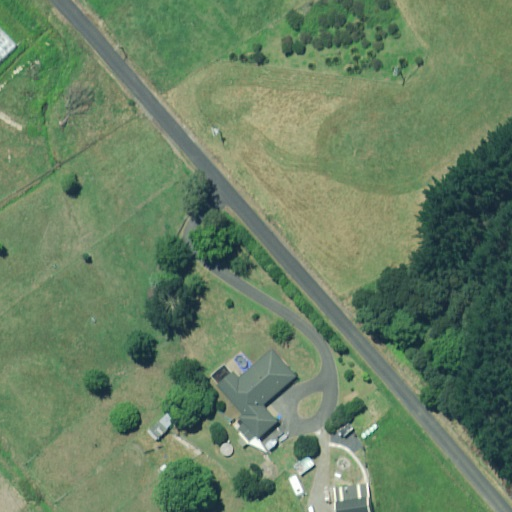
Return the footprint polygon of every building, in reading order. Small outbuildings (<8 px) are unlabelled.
[(0,68),(24,45),(0,20),(0,68)] [(303,377),(278,348),(244,378),(239,373),(224,386),(248,414),(245,417),(249,423),(243,429),(249,435),(242,441),(249,449),(263,436),(266,440),(287,422),(272,405),(303,377)] [(310,400),(301,399),(298,419),(307,421),(310,400)] [(239,446),(227,444),(225,454),(237,456),(239,446)] [(297,461),(288,447),(279,453),(289,467),(297,461)] [(382,511),(384,506),(378,498),(376,498),(374,483),(340,487),(343,511),(382,511)]
